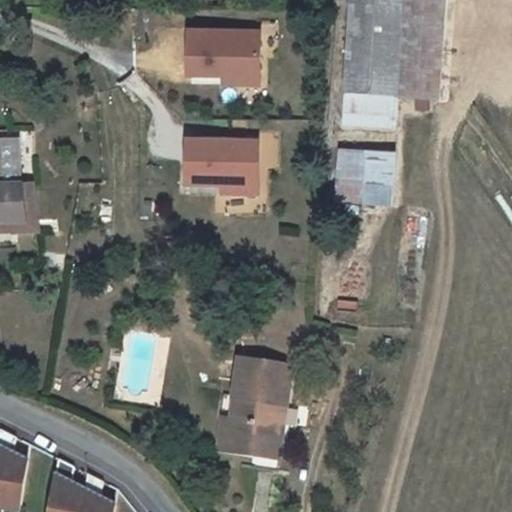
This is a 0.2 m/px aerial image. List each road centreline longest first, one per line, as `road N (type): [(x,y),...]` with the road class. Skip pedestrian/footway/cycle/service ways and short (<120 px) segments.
road 1 (unclassified): [(0,407),(143,490),(165,511)]
road 2 (unknown): [(0,16),(42,25),(103,57),(160,114)]
